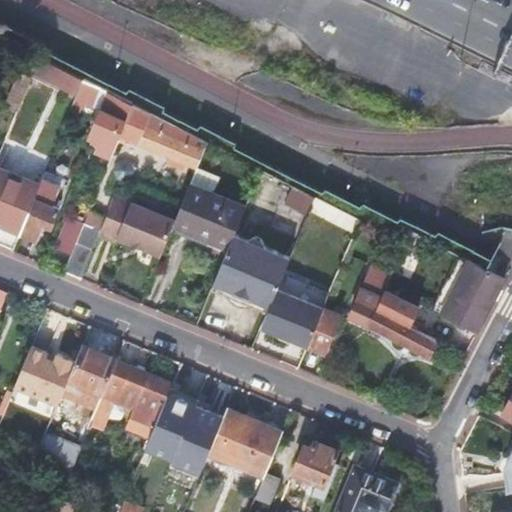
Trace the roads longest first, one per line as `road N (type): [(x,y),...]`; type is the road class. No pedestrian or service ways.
road 1 (unclassified): [(0,270),(433,446)]
road 2 (unclassified): [(433,446),(511,301)]
